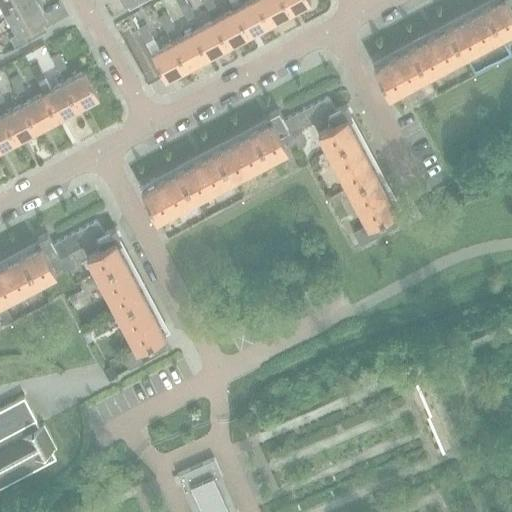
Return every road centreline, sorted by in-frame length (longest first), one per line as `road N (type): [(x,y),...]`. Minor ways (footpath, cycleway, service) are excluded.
road 1 (residential): [(209,377),(205,350),(98,149)]
road 2 (residential): [(153,121),(334,30)]
road 3 (residential): [(429,206),(334,30)]
road 4 (residential): [(209,377),(356,307)]
road 5 (residential): [(153,121),(83,0)]
road 6 (residential): [(96,442),(209,377)]
